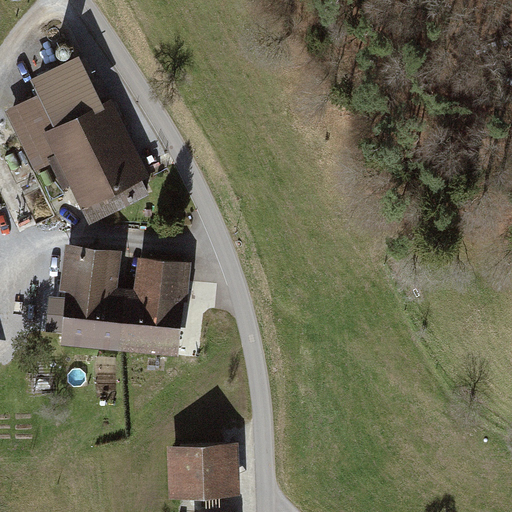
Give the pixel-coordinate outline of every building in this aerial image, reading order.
[(104,104),(81,55),(31,79),(40,98),(5,114),(33,173),(50,165),(63,191),(71,187),(90,226),(151,197),(143,181),(152,177),(114,99),(104,104)] [(119,296),(123,259),(62,252),(57,300),(62,301),(57,355),(112,361),(119,296)] [(137,265),(133,297),(155,333),(185,308),(191,268),(137,265)] [(133,297),(119,296),(112,361),(186,367),(185,308),(155,333),(133,297)] [(233,449),(165,453),(168,508),(235,505),(233,449)]
